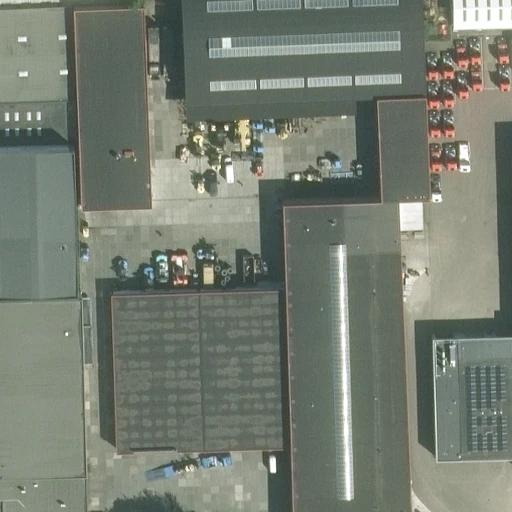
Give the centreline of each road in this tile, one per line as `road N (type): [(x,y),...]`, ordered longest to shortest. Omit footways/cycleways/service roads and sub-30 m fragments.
road 1 (unknown): [(105,479),(97,250),(104,232),(251,219)]
road 2 (unknown): [(105,479),(259,484)]
